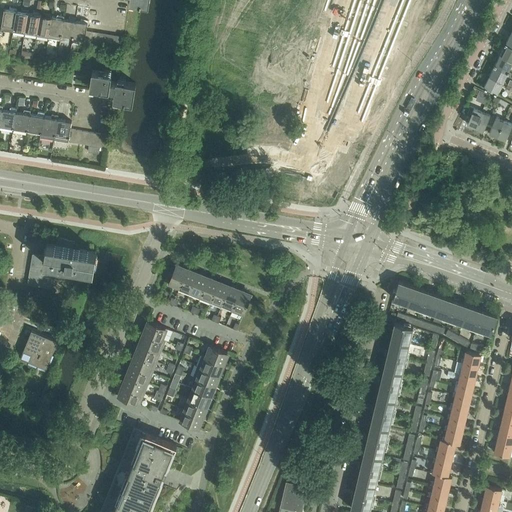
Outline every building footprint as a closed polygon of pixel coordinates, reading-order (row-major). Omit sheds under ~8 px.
[(2,25),(1,30),(13,32),(14,27),(17,11),(17,8),(13,8),(13,10),(5,9),(2,25)] [(14,27),(13,32),(25,34),(26,29),(29,13),(29,10),(25,9),(24,12),(17,11),(14,27)] [(26,29),(25,34),(37,36),(38,31),(40,15),(41,12),(37,11),(36,14),(29,13),(26,29)] [(38,31),(37,36),(49,38),(50,33),(52,17),(53,14),(49,13),(48,16),(40,15),(38,31)] [(50,33),(49,38),(61,40),(61,35),(64,19),(64,16),(60,15),(60,18),(52,17),(50,33)] [(64,19),(61,35),(73,37),(76,21),(76,18),(73,17),(72,20),(64,19)] [(76,21),(73,37),(85,39),(87,30),(88,23),(88,20),(84,19),(83,22),(76,21)] [(85,39),(84,43),(91,44),(93,31),(87,30),(85,39)] [(93,31),(91,44),(97,45),(99,33),(93,31)] [(99,33),(97,45),(103,46),(105,34),(99,33)] [(105,34),(103,46),(109,47),(111,35),(105,34)] [(111,35),(109,47),(115,48),(117,36),(111,35)] [(117,36),(115,48),(121,49),(123,37),(117,36)] [(500,54),(511,60),(511,46),(506,43),(500,54)] [(511,60),(500,54),(495,65),(508,72),(511,63),(511,60)] [(495,65),(490,76),(503,82),(508,72),(495,65)] [(91,78),(90,82),(89,87),(109,91),(109,90),(115,91),(113,100),(123,102),(132,103),(136,84),(126,82),(116,81),(116,82),(110,81),(112,73),(92,70),(91,78)] [(497,93),(503,82),(490,76),(484,87),(497,93)] [(3,109),(0,124),(0,125),(13,128),(16,111),(17,108),(10,107),(10,110),(3,109)] [(467,124),(475,127),(482,112),(470,107),(467,115),(470,116),(467,124)] [(16,111),(13,128),(27,130),(30,114),(30,111),(24,109),(24,113),(16,111)] [(30,114),(27,130),(41,132),(44,116),(44,113),(38,112),(38,115),(30,114)] [(493,116),(482,112),(475,127),(483,131),(486,123),(489,124),(493,116)] [(44,116),(41,132),(55,135),(58,118),(58,115),(52,114),(51,117),(44,116)] [(504,121),(493,116),(489,124),(492,125),(489,133),(498,136),(504,121)] [(55,135),(54,139),(68,142),(69,137),(70,128),(72,121),(58,118),(55,135)] [(511,132),(511,123),(504,121),(498,136),(505,140),(509,132),(511,133),(511,132)] [(76,129),(74,143),(80,144),(82,130),(76,129)] [(82,130),(80,144),(86,145),(88,131),(82,130)] [(88,131),(86,145),(93,146),(95,133),(88,131)] [(95,133),(93,146),(99,147),(101,134),(95,133)] [(101,134),(99,147),(105,148),(107,135),(101,134)] [(44,262),(57,264),(94,270),(96,259),(97,253),(97,251),(69,247),(70,242),(76,243),(76,242),(68,241),(57,237),(56,237),(56,238),(60,239),(58,245),(47,243),(45,256),(44,262)] [(45,256),(33,254),(32,260),(44,262),(45,256)] [(44,262),(32,260),(31,266),(43,268),(44,262)] [(43,268),(56,270),(57,264),(44,262),(43,268)] [(173,271),(169,270),(165,280),(180,286),(179,290),(187,269),(176,264),(173,271)] [(30,272),(42,274),(43,268),(31,266),(30,272)] [(55,276),(56,270),(43,268),(42,274),(55,276)] [(190,294),(198,273),(187,269),(179,290),(190,294)] [(42,274),(30,272),(29,278),(41,280),(42,274)] [(209,277),(198,273),(190,294),(200,298),(209,277)] [(54,282),(55,276),(42,274),(41,280),(54,282)] [(219,281),(209,277),(200,298),(211,302),(219,281)] [(40,286),(41,280),(29,278),(28,284),(40,286)] [(41,280),(40,286),(53,288),(54,282),(41,280)] [(393,297),(409,303),(415,286),(399,280),(393,297)] [(230,285),(219,281),(211,302),(221,307),(230,285)] [(240,290),(230,285),(221,307),(222,307),(223,303),(233,307),(232,311),(240,290)] [(442,296),(415,286),(409,303),(437,312),(442,296)] [(251,294),(240,290),(232,311),(243,315),(251,294)] [(470,305),(442,296),(437,312),(464,322),(470,305)] [(497,315),(470,305),(464,322),(491,332),(497,315)] [(149,321),(144,332),(165,340),(166,340),(162,338),(166,328),(150,321),(149,321)] [(395,322),(391,339),(409,343),(413,326),(395,322)] [(32,330),(21,357),(47,368),(58,340),(32,330)] [(144,332),(140,342),(161,351),(165,340),(144,332)] [(391,339),(385,367),(402,371),(409,343),(391,339)] [(140,342),(136,353),(157,361),(161,351),(140,342)] [(228,352),(211,345),(206,356),(203,355),(202,355),(224,363),(228,352)] [(463,362),(479,366),(481,354),(466,351),(463,362)] [(136,353),(132,364),(153,372),(157,361),(136,353)] [(220,374),(224,363),(202,355),(198,366),(220,374)] [(476,377),(479,366),(463,362),(461,373),(476,377)] [(132,364),(127,374),(149,383),(153,372),(132,364)] [(194,376),(215,385),(220,374),(198,366),(194,376)] [(385,367),(378,395),(395,399),(402,371),(385,367)] [(476,377),(461,373),(458,384),(473,388),(476,377)] [(127,374),(123,385),(144,393),(149,383),(127,374)] [(211,395),(215,385),(194,376),(198,378),(194,388),(211,395)] [(471,399),(473,388),(458,384),(455,395),(471,399)] [(123,385),(119,396),(140,404),(144,393),(123,385)] [(189,399),(207,406),(211,395),(194,388),(189,399)] [(378,395),(371,423),(389,427),(395,399),(378,395)] [(468,410),(471,399),(455,395),(453,406),(468,410)] [(185,409),(203,416),(207,406),(189,399),(185,409)] [(468,410),(453,406),(450,418),(465,421),(468,410)] [(511,420),(511,409),(505,407),(502,419),(511,420)] [(198,427),(203,416),(185,409),(181,420),(198,427)] [(463,432),(465,421),(450,418),(447,429),(463,432)] [(511,420),(502,419),(500,430),(511,432),(511,420)] [(382,455),(389,427),(371,423),(365,451),(382,455)] [(100,511),(150,511),(177,444),(134,427),(100,511)] [(460,444),(463,432),(447,429),(445,440),(456,443),(460,444)] [(511,432),(500,430),(497,441),(511,444),(511,432)] [(454,454),(456,443),(445,440),(440,439),(438,450),(454,454)] [(510,456),(511,446),(511,444),(497,441),(494,452),(510,456)] [(454,454),(438,450),(435,461),(451,465),(454,454)] [(365,451),(358,479),(376,483),(382,455),(365,451)] [(448,476),(451,465),(435,461),(432,472),(436,473),(448,476)] [(452,477),(448,476),(436,473),(434,484),(449,488),(452,477)] [(369,511),(376,483),(358,479),(351,508),(369,511)] [(301,511),(308,486),(287,481),(279,511),(275,511),(274,511),(301,511)] [(434,484),(431,496),(446,499),(449,488),(434,484)] [(486,485),(484,497),(499,501),(502,489),(486,485)] [(444,510),(446,499),(431,496),(428,507),(444,510)] [(484,497),(481,508),(497,511),(499,501),(484,497)]
